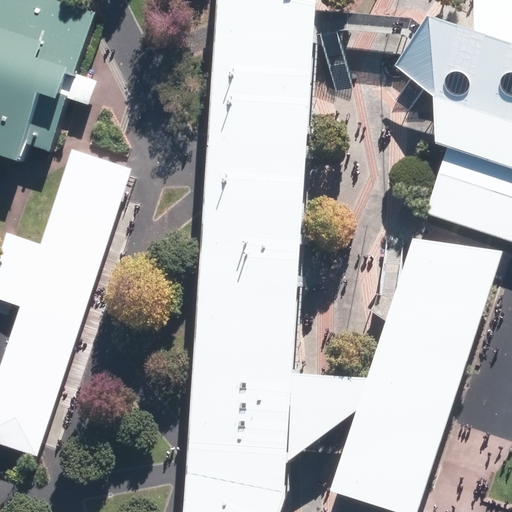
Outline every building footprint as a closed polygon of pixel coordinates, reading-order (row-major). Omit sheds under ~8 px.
[(0,0),(0,148),(37,161),(42,145),(57,150),(65,125),(51,121),(61,91),(75,96),(103,13),(65,0),(0,0)] [(295,511),(306,481),(307,452),(308,438),(312,365),(322,154),(329,40),(330,32),(330,19),(331,7),(330,0),(232,0),(224,151),(208,434),(205,496),(199,511),(295,511)] [(459,141),(511,158),(511,0),(490,0),(492,21),(452,6),(437,26),(431,33),(425,41),(408,62),(450,90),(450,138),(459,141)] [(511,158),(459,141),(438,210),(511,233),(511,158)] [(131,201),(142,167),(80,147),(49,242),(14,231),(0,274),(0,295),(29,305),(0,394),(0,438),(48,454),(51,447),(60,450),(140,204),(131,201)] [(402,319),(384,370),(374,405),(362,444),(350,482),(433,510),(511,265),(511,242),(433,230),(408,302),(405,311),(402,319)]
